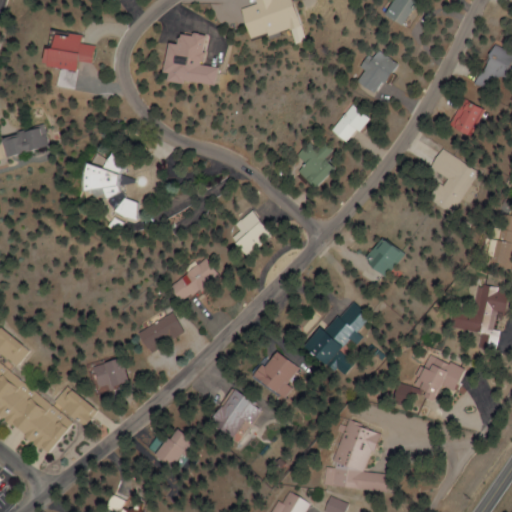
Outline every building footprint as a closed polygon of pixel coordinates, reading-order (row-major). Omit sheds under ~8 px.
[(230,10),(239,42),(279,30),(283,45),(292,43),(280,0),(245,0),(247,5),(230,10)] [(384,0),(375,16),(394,28),(410,4),(403,0),(384,0)] [(70,72),(72,62),(87,64),(90,46),(75,44),(77,35),(42,29),(37,68),(70,72)] [(201,90),(205,70),(189,66),(196,37),(172,32),(169,46),(159,44),(151,79),(201,90)] [(468,84),(492,97),(511,61),(511,55),(490,43),(468,84)] [(391,65),(371,50),(348,81),(368,96),(391,65)] [(482,112),(458,100),(444,127),(468,140),(482,112)] [(362,119),(346,105),(323,132),(339,146),(362,119)] [(5,157),(46,147),(42,129),(0,138),(5,157)] [(326,170),(316,161),(326,152),(310,136),(289,157),(296,164),(288,172),(306,190),(326,170)] [(474,172),(437,149),(425,168),(440,177),(425,202),(447,216),(474,172)] [(126,203),(107,199),(112,173),(77,166),(69,204),(123,215),(126,203)] [(232,231),(222,241),(243,260),(266,236),(242,212),(227,226),(232,231)] [(357,261),(376,279),(397,258),(379,240),(357,261)] [(502,243),(479,241),(478,265),(498,267),(498,259),(502,259),(502,266),(508,267),(509,257),(511,257),(511,247),(501,246),(502,243)] [(211,276),(196,259),(161,288),(176,306),(211,276)] [(472,336),(470,349),(486,352),(490,333),(483,332),(487,314),(495,316),(500,291),(472,286),(466,315),(448,311),(444,330),(472,336)] [(319,332),(316,328),(297,347),(329,379),(344,364),(332,352),(348,337),(348,336),(365,319),(349,302),(319,332)] [(147,323),(148,344),(178,341),(176,320),(147,323)] [(288,389),(283,385),(295,369),(269,351),(250,378),(281,400),(288,389)] [(432,388),(443,393),(454,371),(420,355),(402,392),(425,403),(432,388)] [(137,384),(129,359),(100,368),(108,393),(137,384)] [(0,408),(55,451),(76,423),(0,363),(0,408)] [(249,425),(260,409),(231,390),(207,425),(229,441),(243,420),(249,425)] [(323,487),(374,495),(377,476),(362,474),(369,430),(333,424),(323,487)] [(175,470),(198,445),(179,428),(157,453),(175,470)] [(267,511),(300,511),(305,505),(280,491),(267,511)] [(317,511),(338,511),(342,506),(325,497),(317,511)]
